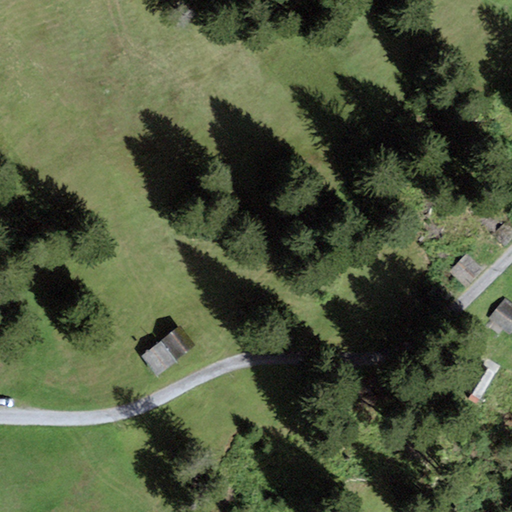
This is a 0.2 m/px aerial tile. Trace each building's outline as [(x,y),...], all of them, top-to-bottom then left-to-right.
[(476,223),(491,240),(505,227),(490,210),(476,223)] [(433,277),(450,295),(466,279),(449,261),(433,277)] [(398,310),(415,328),(434,311),(418,293),(398,310)] [(491,316),(510,337),(511,335),(511,308),(506,302),(491,316)] [(168,344),(183,367),(199,357),(184,333),(168,344)] [(150,360),(166,382),(183,370),(166,348),(150,360)] [(459,356),(444,370),(456,383),(471,369),(459,356)] [(486,385),(462,417),(477,427),(501,395),(486,385)]
